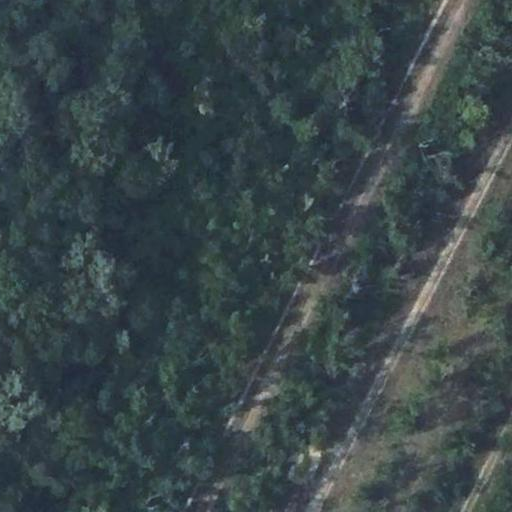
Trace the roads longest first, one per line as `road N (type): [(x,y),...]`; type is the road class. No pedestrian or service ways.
road 1 (track): [(201,511),(466,0)]
road 2 (track): [(511,124),(312,511)]
